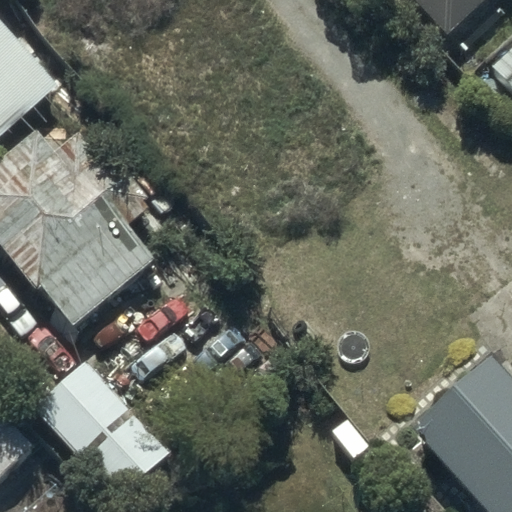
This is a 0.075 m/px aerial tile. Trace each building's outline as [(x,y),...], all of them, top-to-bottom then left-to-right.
[(404,0),(442,41),(487,0),(404,0)] [(511,51),(490,70),(511,96),(511,51)] [(31,141),(0,166),(0,262),(29,297),(36,291),(69,332),(149,266),(122,233),(144,215),(101,164),(95,169),(74,142),(49,162),(31,141)] [(511,511),(511,389),(492,367),(410,438),(475,511),(511,511)] [(80,368),(31,414),(118,508),(167,462),(80,368)] [(0,479),(32,448),(0,415),(0,479)]
